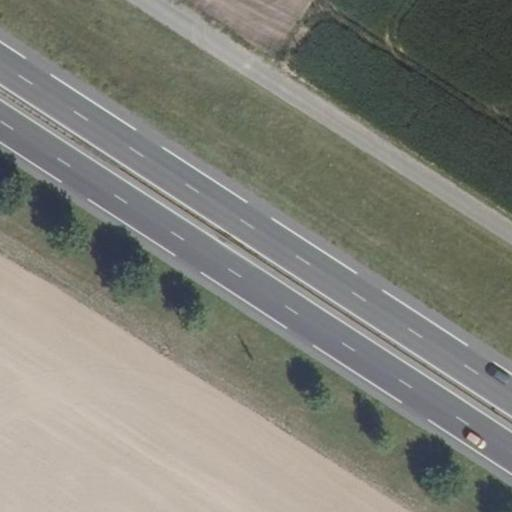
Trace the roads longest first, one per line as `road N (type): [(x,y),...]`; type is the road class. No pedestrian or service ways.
road 1 (trunk): [(0,120),(511,452)]
road 2 (trunk): [(511,395),(0,63)]
road 3 (track): [(429,511),(0,237)]
